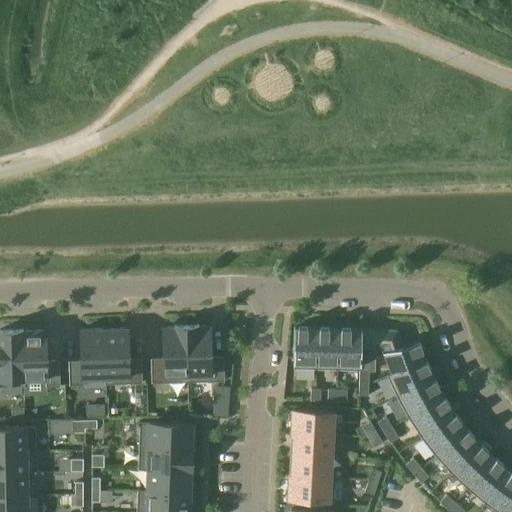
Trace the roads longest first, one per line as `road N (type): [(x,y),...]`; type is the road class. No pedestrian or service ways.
road 1 (residential): [(268,290),(436,294),(461,352),(511,421)]
road 2 (residential): [(0,294),(268,290)]
road 3 (residential): [(253,511),(268,290)]
